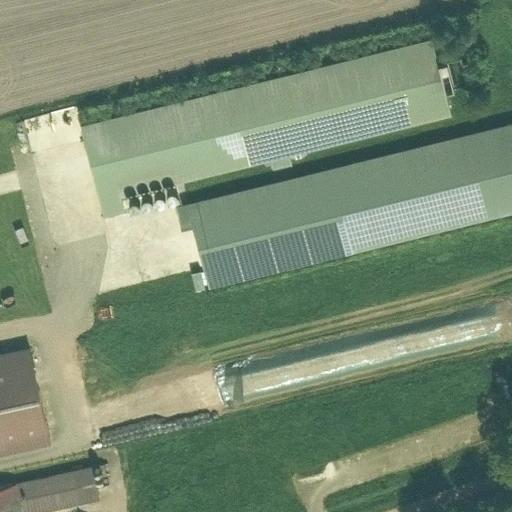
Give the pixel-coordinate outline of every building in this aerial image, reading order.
[(436,33),(85,120),(108,213),(133,207),(129,191),(455,109),(450,87),(475,81),(467,47),(441,53),(436,33)] [(511,118),(183,201),(188,221),(197,219),(213,283),(511,208),(511,118)] [(38,342),(0,349),(0,451),(59,439),(38,342)] [(30,510),(104,494),(97,464),(24,480),(30,510)] [(30,511),(30,510),(24,480),(0,484),(0,511),(30,511)]
